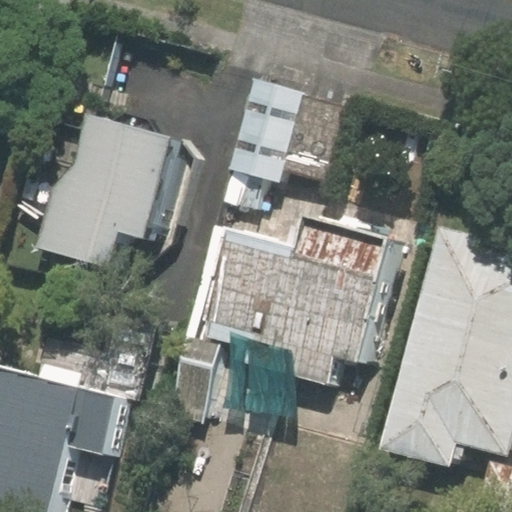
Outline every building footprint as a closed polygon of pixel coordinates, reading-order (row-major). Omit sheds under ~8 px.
[(268,83),(244,168),(294,182),(297,171),(337,182),(358,108),(268,83)] [(142,233),(164,239),(192,137),(105,114),(91,164),(65,184),(47,246),(132,270),(142,233)] [(25,197),(49,203),(58,171),(33,164),(25,197)] [(341,355),(365,363),(398,242),(313,218),(305,246),(240,227),(210,335),(245,344),(240,360),(332,386),(341,355)] [(511,244),(449,226),(387,452),(456,471),(464,441),(510,454),(511,448),(511,244)] [(154,403),(177,321),(127,308),(104,389),(141,398),(141,400),(154,403)] [(175,417),(207,426),(228,345),(196,337),(175,417)] [(141,398),(104,389),(8,365),(0,397),(0,511),(73,511),(90,443),(127,453),(141,400),(141,398)] [(511,511),(511,468),(495,464),(481,511),(511,511)]
